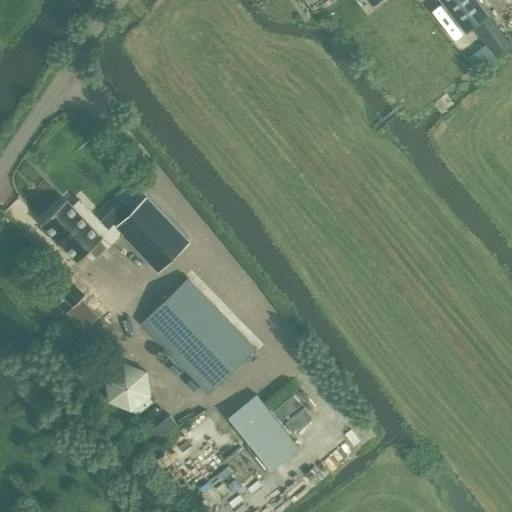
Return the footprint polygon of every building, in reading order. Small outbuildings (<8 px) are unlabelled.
[(511,44),(478,0),(440,0),(466,33),(474,27),(486,44),(466,58),(476,71),(511,44)] [(117,204),(105,216),(106,218),(114,226),(109,230),(117,238),(123,233),(158,270),(187,241),(146,197),(132,210),(126,204),(123,203),(120,203),(117,204)] [(68,200),(43,223),(57,237),(56,238),(64,247),(65,246),(79,260),(88,252),(95,259),(117,238),(109,230),(81,200),(74,206),(68,200)] [(256,348),(188,276),(140,323),(208,393),(256,348)] [(148,370),(124,361),(105,377),(108,401),(132,411),(151,395),(148,370)] [(232,417),(270,464),(271,465),(293,448),(255,399),(232,417)]
